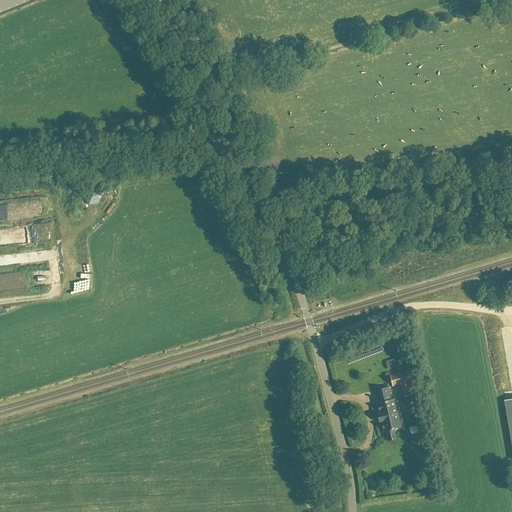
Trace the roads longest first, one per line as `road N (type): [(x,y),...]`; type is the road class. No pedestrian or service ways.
road 1 (unclassified): [(315,340),(293,272),(157,0)]
road 2 (unclassified): [(315,340),(422,305),(511,309)]
road 3 (unclassified): [(352,511),(315,340)]
